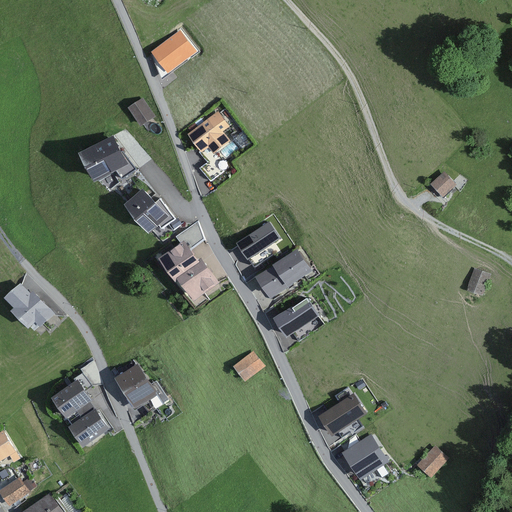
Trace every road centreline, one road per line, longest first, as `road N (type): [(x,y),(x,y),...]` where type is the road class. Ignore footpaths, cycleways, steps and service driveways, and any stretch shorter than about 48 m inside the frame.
road 1 (residential): [(116,0),(211,234),(317,439),(368,511)]
road 2 (track): [(511,262),(411,206),(343,64),(285,0)]
road 3 (unclassified): [(163,511),(87,335),(23,262)]
